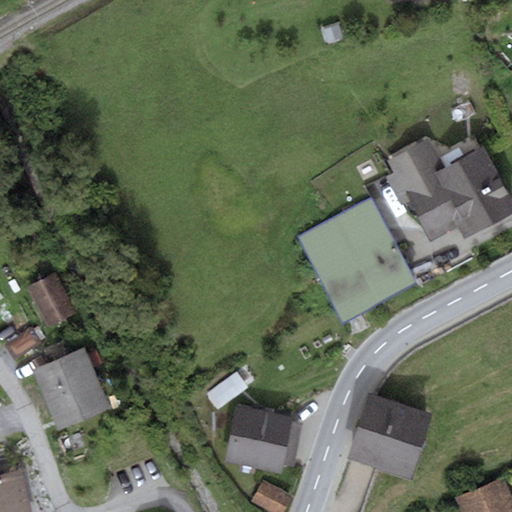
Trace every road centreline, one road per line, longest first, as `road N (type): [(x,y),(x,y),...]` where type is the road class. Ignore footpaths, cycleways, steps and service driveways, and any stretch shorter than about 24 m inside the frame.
road 1 (secondary): [(306,511),(365,360),(409,326),(511,271)]
road 2 (residential): [(0,370),(68,511)]
